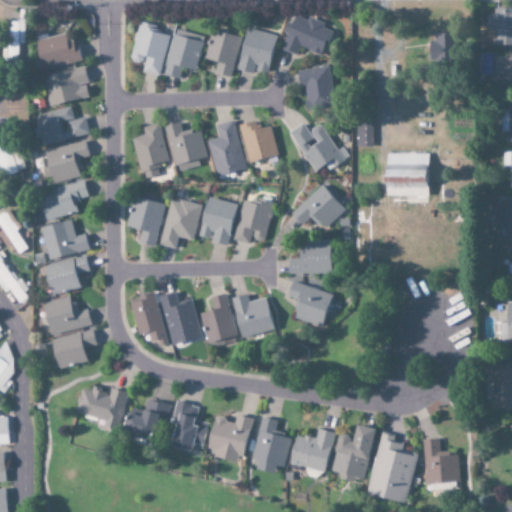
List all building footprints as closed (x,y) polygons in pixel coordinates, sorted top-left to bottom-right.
[(493,45),(511,45),(511,8),(494,8),(493,14),(486,14),(486,28),(494,28),(493,45)] [(321,55),(329,31),(322,28),(324,23),(308,17),(307,20),(293,16),(281,50),(296,55),(298,47),(321,55)] [(7,21),(6,61),(18,62),(18,45),(24,45),(24,22),(7,21)] [(168,35),(155,32),(156,26),(138,21),(129,60),(143,63),(141,72),(159,76),(168,35)] [(237,69),(267,76),(276,35),(246,29),(237,69)] [(239,37),(210,30),(204,59),(217,62),(214,73),(231,77),(239,37)] [(173,34),(163,75),(178,79),(181,67),(195,71),(203,37),(189,33),(188,38),(173,34)] [(80,61),(74,40),(66,42),(64,34),(35,41),(42,70),(80,61)] [(296,70),(298,88),(303,88),(306,110),(334,106),(329,66),(296,70)] [(48,105),(88,98),(83,68),(43,76),(48,105)] [(42,146),(89,135),(85,117),(73,120),(70,107),(35,116),(42,146)] [(371,147),(372,119),(356,119),(355,147),(371,147)] [(214,125),(218,137),(207,140),(216,176),(245,169),(233,120),(214,125)] [(238,125),(248,163),(277,155),(270,126),(259,128),(257,120),(238,125)] [(200,131),(182,135),(180,123),(164,126),(174,172),(200,167),(198,159),(206,158),(200,131)] [(289,132),(313,172),(325,165),(328,170),(348,158),(342,147),(336,151),(320,124),(307,131),(303,123),(289,132)] [(159,175),(156,163),(167,161),(159,124),(142,128),(143,135),(132,137),(141,179),(159,175)] [(44,150),(48,167),(42,169),(46,184),(81,176),(77,159),(88,157),(84,141),(44,150)] [(0,173),(16,167),(6,144),(0,147),(0,173)] [(426,197),(427,154),(385,154),(384,197),(426,197)] [(55,188),(57,195),(40,199),(46,221),(77,214),(75,203),(88,200),(84,181),(55,188)] [(289,214),(300,226),(311,216),(325,230),(345,211),(321,185),(289,214)] [(154,247),(164,204),(133,196),(126,227),(141,230),(138,243),(154,247)] [(236,204),(207,197),(197,238),(226,245),(236,204)] [(201,206),(170,198),(158,245),(175,249),(178,237),(192,241),(201,206)] [(242,201),(233,241),(249,244),(250,240),(264,242),(272,202),(259,199),(257,204),(242,201)] [(20,228),(9,209),(0,214),(0,227),(2,230),(0,231),(0,233),(14,257),(27,249),(17,230),(20,228)] [(41,227),(48,260),(88,251),(84,234),(74,236),(71,220),(41,227)] [(331,274),(330,240),(299,241),(300,259),(288,259),(288,274),(331,274)] [(44,266),(51,295),(80,288),(77,274),(88,272),(85,256),(44,266)] [(0,280),(9,274),(0,260),(0,280)] [(332,295),(292,281),(286,296),(298,301),(292,317),(320,327),(332,295)] [(127,299),(136,336),(147,333),(149,342),(157,340),(159,346),(166,345),(152,293),(127,299)] [(200,338),(191,301),(177,304),(174,294),(159,297),(171,345),(200,338)] [(212,310),(200,313),(207,343),(235,336),(225,294),(209,298),(212,310)] [(266,298),(248,301),(246,295),(232,297),(239,337),(272,331),(266,298)] [(50,336),(90,326),(86,309),(74,312),(71,296),(42,303),(50,336)] [(48,340),(56,370),(86,362),(83,348),(95,345),(91,329),(48,340)] [(0,390),(4,394),(12,383),(6,379),(20,361),(1,347),(0,348),(0,390)] [(74,413),(104,421),(102,428),(116,431),(126,393),(109,388),(108,393),(90,389),(90,391),(80,389),(74,413)] [(149,440),(154,419),(165,422),(169,406),(146,399),(141,417),(127,413),(122,433),(149,440)] [(207,424),(194,421),(197,406),(176,401),(171,424),(176,425),(171,446),(180,448),(181,443),(201,447),(207,424)] [(240,463),(250,419),(235,415),(234,422),(213,417),(206,449),(215,451),(214,458),(240,463)] [(256,470),(274,474),(276,466),(283,467),(290,436),(274,433),(276,421),(260,417),(251,460),(257,461),(256,470)] [(363,483),(373,428),(355,425),(352,436),(338,434),(331,472),(339,474),(339,478),(363,483)] [(324,473),(333,433),(317,429),(314,439),(295,435),(289,465),(324,473)] [(406,503),(416,456),(401,452),(402,444),(393,442),(394,436),(380,433),(366,495),(406,503)] [(458,483),(457,455),(438,456),(438,439),(422,440),(424,484),(458,483)]
